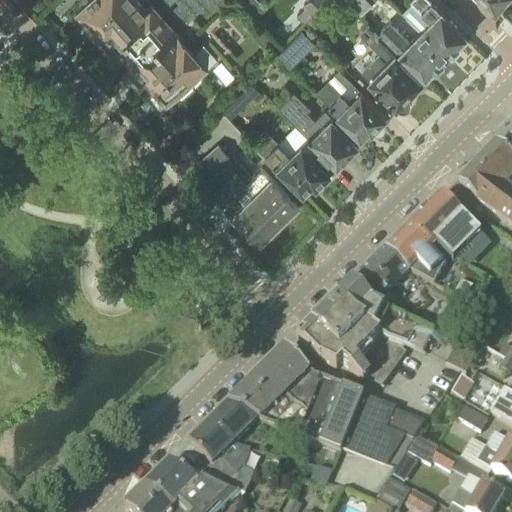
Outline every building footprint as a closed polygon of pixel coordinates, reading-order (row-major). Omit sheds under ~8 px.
[(90,0),(76,13),(93,32),(128,0),(90,0)] [(108,54),(118,44),(157,10),(151,3),(146,7),(139,0),(128,0),(93,32),(99,39),(103,36),(113,47),(107,53),(108,54)] [(240,0),(249,9),(258,0),(240,0)] [(326,0),(305,0),(302,3),(305,7),(300,12),(306,19),(326,0)] [(459,42),(466,34),(431,0),(411,0),(413,1),(403,11),(419,28),(422,28),(421,29),(446,55),(449,51),(452,52),(459,45),(459,42)] [(130,66),(131,67),(174,29),(157,10),(118,44),(129,57),(132,55),(137,61),(130,66)] [(421,29),(419,31),(410,40),(390,21),(380,31),(425,75),(433,68),(436,68),(443,61),(443,58),(446,55),(421,29)] [(398,52),(368,22),(359,31),(380,51),(361,70),(396,104),(398,102),(402,105),(407,104),(411,100),(411,96),(409,91),(421,79),(396,54),(398,52)] [(131,67),(148,86),(191,48),(174,29),(131,67)] [(195,52),(191,48),(148,86),(165,106),(180,92),(218,58),(205,44),(195,52)] [(384,122),(383,117),(386,115),(360,90),(350,80),(328,102),(361,135),(369,127),(372,129),(374,127),(378,128),(382,126),(384,122)] [(316,118),(307,109),(310,107),(294,91),(279,107),(291,119),(311,139),(312,138),(338,165),(339,163),(338,162),(346,154),(353,150),(357,143),(326,108),(316,118)] [(280,167),(294,182),(293,183),(302,192),(305,189),(312,181),(316,184),(317,183),(322,184),(327,182),(329,178),(328,173),(329,171),(326,168),(331,163),(319,151),(314,156),(302,144),(291,155),(267,132),(254,145),(278,169),(280,167)] [(511,157),(496,143),(458,184),(483,206),(511,224),(511,188),(505,182),(511,175),(511,157)] [(297,203),(264,171),(246,187),(228,167),(224,162),(228,158),(218,146),(193,168),(204,180),(205,179),(226,204),(219,210),(229,221),(236,215),(260,240),(264,236),(266,239),(276,232),(282,223),(280,220),(297,203)] [(480,235),(441,196),(414,223),(436,246),(453,262),(480,235)] [(414,223),(386,250),(409,272),(433,286),(445,263),(432,250),(436,246),(414,223)] [(375,306),(386,312),(397,301),(389,293),(409,272),(386,250),(352,284),(375,306)] [(337,299),(360,322),(380,337),(387,341),(409,349),(424,356),(433,334),(400,318),(386,312),(375,306),(352,284),(337,299)] [(360,322),(337,299),(302,333),(310,341),(305,346),(297,339),(296,340),(320,364),(321,363),(337,371),(342,365),(361,384),(369,375),(356,362),(380,337),(360,322)] [(465,377),(476,358),(456,347),(445,366),(465,377)] [(399,366),(406,356),(399,350),(392,360),(399,366)] [(244,399),(242,401),(234,409),(233,409),(230,406),(227,408),(257,423),(260,425),(340,457),(363,400),(312,378),(298,364),(285,351),(283,353),(284,353),(240,396),(244,399)] [(392,360),(386,367),(394,373),(399,366),(392,360)] [(511,370),(511,364),(506,360),(499,371),(509,376),(511,370)] [(381,374),(389,380),(394,373),(386,367),(381,374)] [(381,374),(374,384),(381,390),(389,380),(381,374)] [(490,414),(506,424),(511,427),(511,411),(497,402),(490,414)] [(257,423),(227,408),(210,425),(233,447),(257,423)] [(486,423),(465,410),(458,422),(480,434),(486,423)] [(415,441),(417,439),(427,424),(395,411),(387,431),(415,441)] [(255,476),(243,470),(237,476),(220,460),(226,454),(233,447),(210,425),(189,445),(211,467),(203,475),(240,494),(245,496),(255,476)] [(511,445),(494,435),(478,464),(491,472),(491,473),(511,485),(511,484),(511,445)] [(438,452),(417,439),(415,441),(407,455),(430,468),(432,464),(450,475),(457,462),(439,451),(438,452)] [(193,483),(168,466),(148,488),(147,487),(145,489),(146,489),(145,489),(173,510),(176,507),(181,511),(221,511),(240,494),(203,475),(202,475),(193,483)] [(461,492),(452,506),(462,511),(495,511),(503,499),(483,486),(474,500),(461,492)] [(145,489),(126,509),(129,511),(181,511),(176,507),(173,510),(145,489)] [(339,493),(333,511),(369,511),(372,503),(339,493)] [(405,507),(412,511),(433,511),(436,507),(413,494),(405,507)] [(283,511),(296,511),(299,505),(288,501),(283,511)]
